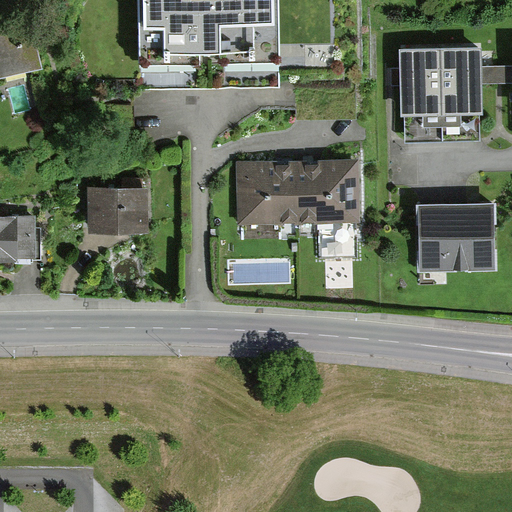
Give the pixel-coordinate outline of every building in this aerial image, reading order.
[(278,0),(140,0),(142,86),(280,84),(278,0)] [(0,23),(0,76),(42,65),(28,16),(0,23)] [(444,138),(481,138),(480,44),(442,45),(444,138)] [(406,139),(444,138),(442,45),(404,46),(406,139)] [(485,66),(486,78),(507,77),(507,64),(485,66)] [(356,160),(298,161),(299,217),(357,216),(356,160)] [(298,161),(241,162),(242,218),(299,217),(298,161)] [(147,183),(89,184),(90,230),(148,229),(147,183)] [(498,202),(419,203),(419,269),(499,268),(498,202)] [(36,213),(0,214),(0,256),(38,255),(36,213)]
